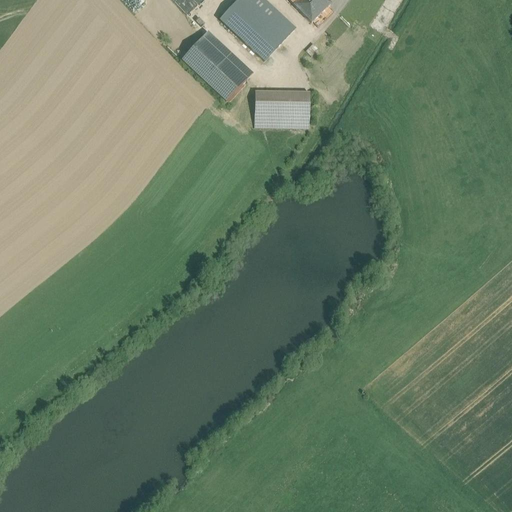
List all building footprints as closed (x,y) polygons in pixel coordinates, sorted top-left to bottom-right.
[(177,0),(189,13),(204,0),(177,0)] [(296,30),(265,0),(243,0),(242,1),(283,42),(296,30)] [(302,0),(296,6),(295,7),(312,24),(331,6),(325,0),(302,0)] [(283,42),(242,1),(225,19),(246,40),(266,60),(283,42)] [(266,60),(246,40),(237,49),(257,69),(266,60)] [(247,82),(202,41),(182,63),(226,104),(247,82)] [(312,45),(306,53),(311,58),(318,50),(312,45)] [(309,95),(255,94),(254,130),(309,131),(309,95)]
